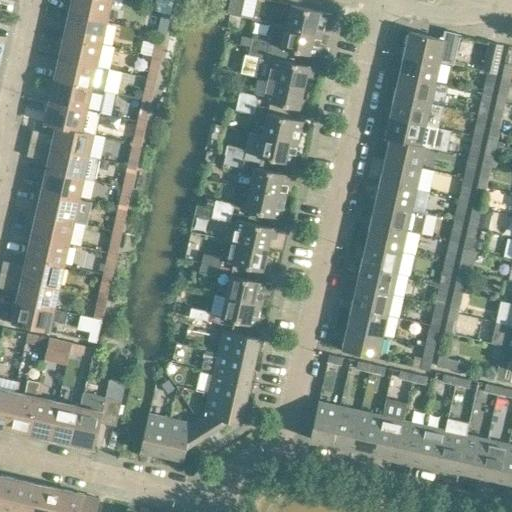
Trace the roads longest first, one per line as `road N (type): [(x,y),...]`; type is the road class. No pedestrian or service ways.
road 1 (residential): [(281,452),(386,0)]
road 2 (residential): [(511,506),(281,452)]
road 3 (residential): [(226,506),(0,455)]
road 4 (residential): [(0,197),(10,149),(3,130),(32,0)]
